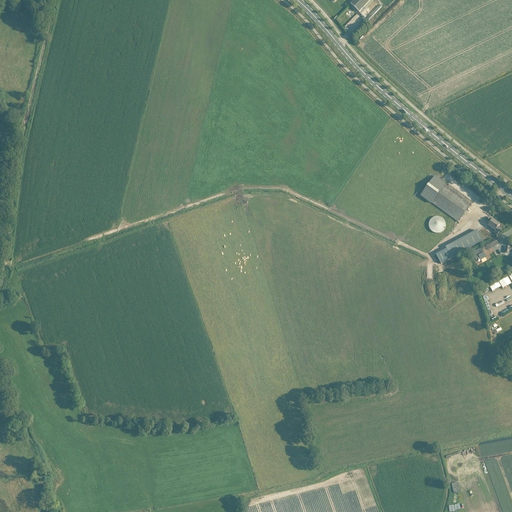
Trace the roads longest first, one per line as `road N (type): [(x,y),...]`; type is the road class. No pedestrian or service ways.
road 1 (track): [(0,289),(22,137),(54,0)]
road 2 (secondary): [(511,196),(372,81),(296,0)]
